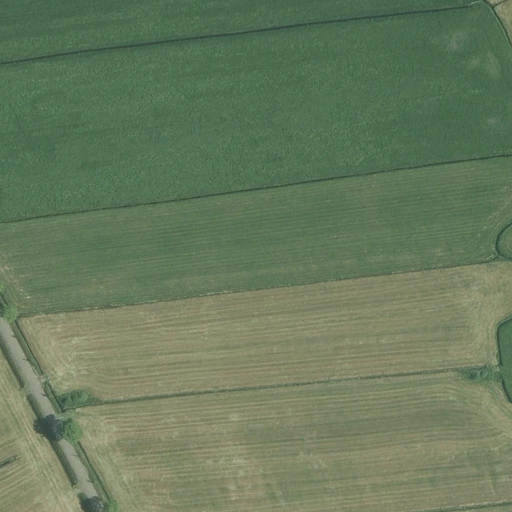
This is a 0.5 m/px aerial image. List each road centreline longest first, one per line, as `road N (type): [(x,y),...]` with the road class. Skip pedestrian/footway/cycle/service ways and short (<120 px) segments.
road 1 (track): [(511,373),(53,419)]
road 2 (unclassified): [(101,511),(0,318)]
